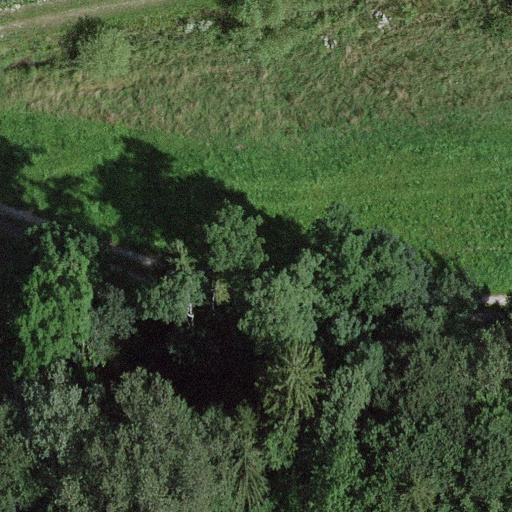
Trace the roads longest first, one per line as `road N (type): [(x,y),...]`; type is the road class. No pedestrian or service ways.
road 1 (track): [(0,215),(310,319),(511,325)]
road 2 (track): [(457,0),(295,52),(0,99)]
